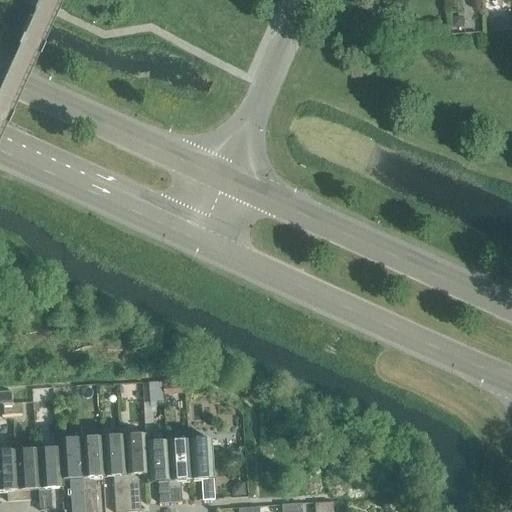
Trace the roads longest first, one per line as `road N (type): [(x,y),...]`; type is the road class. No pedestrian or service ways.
road 1 (secondary): [(194,236),(511,382)]
road 2 (secondary): [(511,305),(223,179)]
road 3 (secondary): [(223,179),(0,79)]
road 4 (secondary): [(0,149),(194,236)]
road 5 (residential): [(223,179),(303,0)]
